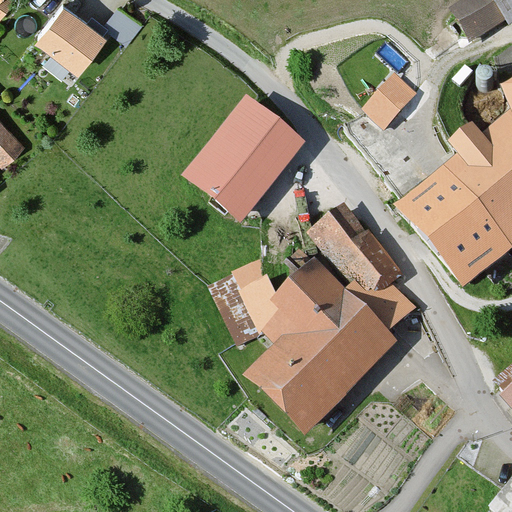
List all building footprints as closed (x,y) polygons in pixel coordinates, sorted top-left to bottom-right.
[(0,0),(0,21),(12,6),(3,0),(0,0)] [(511,33),(511,0),(476,0),(450,17),(470,48),(505,26),(511,34),(511,33)] [(108,39),(65,6),(37,41),(80,75),(108,39)] [(140,29),(117,12),(103,31),(125,49),(140,29)] [(414,94),(395,76),(364,109),(384,127),(414,94)] [(511,88),(504,95),(511,116),(511,117),(484,142),(476,132),(452,154),(461,165),(399,218),(467,298),(511,259),(511,88)] [(305,152),(245,107),(185,186),(245,231),(305,152)] [(0,169),(23,149),(0,122),(0,169)] [(374,249),(341,214),(318,235),(351,270),(374,249)] [(231,278),(260,341),(263,339),(277,352),(245,385),(308,446),(398,352),(388,343),(415,315),(390,290),(374,306),(358,290),(348,300),(317,270),(282,307),(271,285),(267,287),(258,266),(231,278)] [(322,458),(306,460),(308,472),(323,471),(322,458)] [(511,511),(511,480),(490,508),(496,511),(511,511)]
